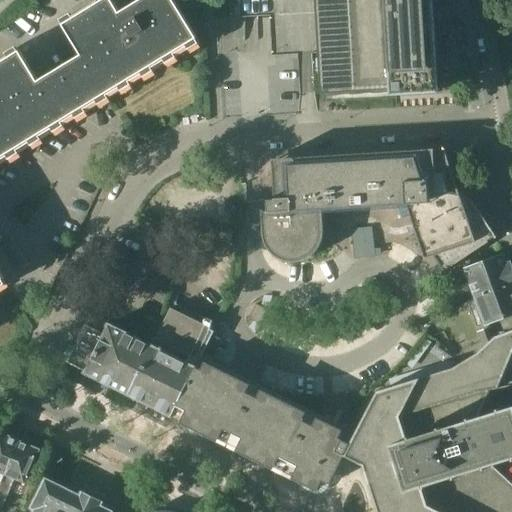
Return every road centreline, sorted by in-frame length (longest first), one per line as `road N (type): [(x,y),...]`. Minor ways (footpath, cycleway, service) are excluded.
road 1 (unclassified): [(503,121),(239,135),(168,153),(130,182),(24,395)]
road 2 (unclassified): [(254,511),(24,395)]
road 3 (unknown): [(22,250),(72,147),(0,194)]
road 4 (unclassified): [(486,0),(503,121)]
